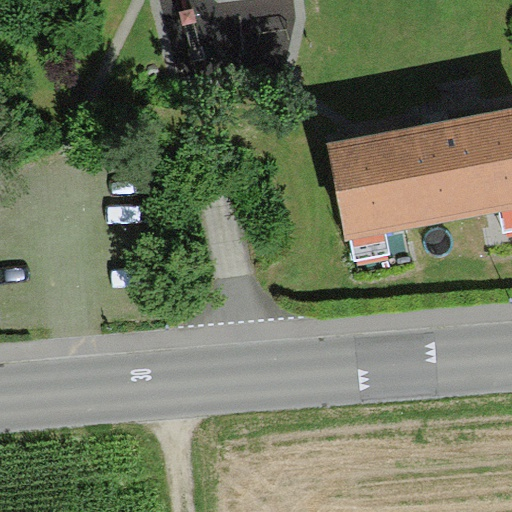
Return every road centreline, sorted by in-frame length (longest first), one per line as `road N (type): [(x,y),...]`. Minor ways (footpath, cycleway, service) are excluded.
road 1 (unclassified): [(0,396),(511,355)]
road 2 (track): [(167,382),(185,511)]
